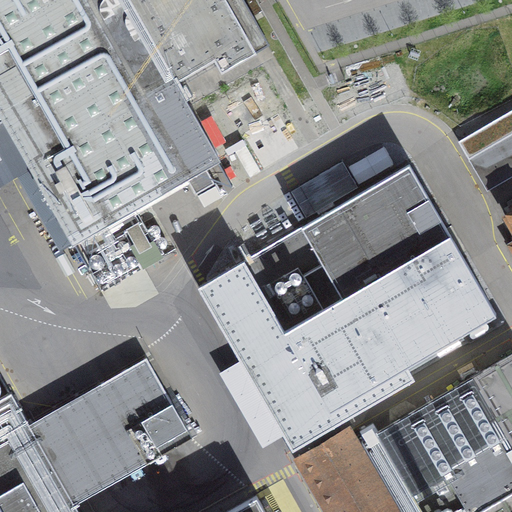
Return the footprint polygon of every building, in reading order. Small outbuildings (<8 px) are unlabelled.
[(0,0),(0,116),(73,244),(186,178),(196,194),(214,183),(205,168),(220,160),(175,81),(214,58),(222,71),(256,52),(226,0),(0,0)] [(511,133),(468,158),(487,191),(511,176),(511,133)] [(301,360),(330,410),(496,313),(409,164),(231,268),(208,282),(265,381),(301,360)] [(140,262),(159,251),(142,222),(124,232),(140,262)] [(80,241),(87,253),(113,238),(106,226),(80,241)] [(365,439),(355,445),(393,511),(394,511),(416,499),(423,511),(511,511),(511,353),(378,431),(373,422),(360,430),(365,439)] [(146,464),(192,438),(146,357),(101,383),(146,464)] [(74,505),(146,464),(101,383),(29,424),(74,505)] [(0,511),(78,511),(74,505),(29,424),(11,393),(0,399),(0,511)] [(331,511),(393,511),(355,445),(347,432),(301,459),(331,511)] [(265,511),(256,495),(226,511),(265,511)]
